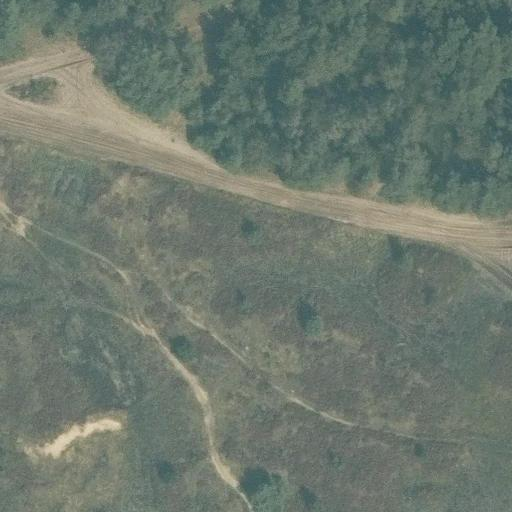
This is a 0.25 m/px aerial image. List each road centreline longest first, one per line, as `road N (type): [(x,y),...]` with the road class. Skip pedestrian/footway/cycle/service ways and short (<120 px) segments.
road 1 (track): [(0,123),(463,233),(511,276)]
road 2 (track): [(255,0),(212,23),(194,169)]
